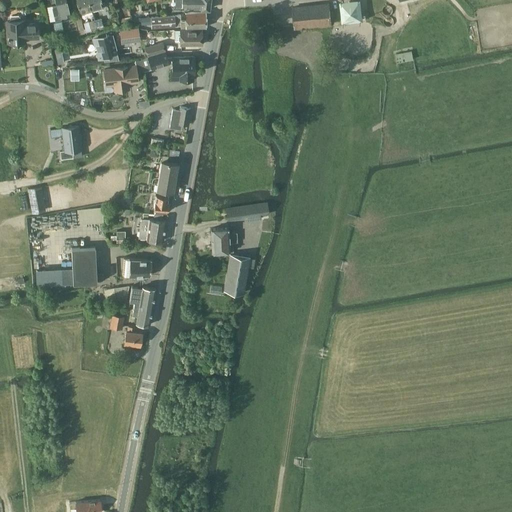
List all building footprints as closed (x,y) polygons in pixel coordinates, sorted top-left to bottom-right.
[(54,0),(56,7),(53,8),(56,20),(70,16),(65,0),(54,0)] [(76,0),(77,3),(72,4),(79,34),(84,33),(80,11),(85,10),(86,13),(92,11),(91,8),(88,0),(76,0)] [(88,0),(91,8),(97,6),(98,10),(102,9),(101,5),(103,5),(101,0),(88,0)] [(175,0),(175,6),(173,6),(173,9),(180,9),(180,7),(195,7),(195,9),(201,9),(209,9),(209,0),(175,0)] [(295,28),(331,24),(329,3),(293,7),(295,28)] [(339,5),(340,23),(358,22),(356,4),(339,5)] [(205,27),(206,11),(202,11),(185,13),(184,21),(180,21),(180,15),(174,15),(174,25),(175,25),(180,25),(180,27),(203,27),(205,27)] [(175,26),(175,25),(174,25),(174,15),(136,18),(136,23),(141,23),(141,24),(151,23),(151,28),(175,26)] [(7,21),(8,43),(24,42),(24,38),(38,37),(37,23),(23,24),(23,20),(20,20),(20,17),(18,16),(11,16),(9,18),(10,21),(7,21)] [(97,30),(103,29),(101,18),(94,20),(97,30)] [(91,32),(97,30),(94,20),(88,21),(91,32)] [(55,31),(63,29),(61,21),(53,23),(55,31)] [(120,30),(121,44),(140,41),(138,25),(129,26),(129,29),(120,30)] [(174,29),(174,40),(180,39),(180,44),(201,44),(201,29),(174,29)] [(115,35),(96,39),(100,57),(104,57),(105,62),(120,61),(117,50),(118,50),(115,35)] [(144,47),(148,56),(165,51),(162,41),(144,47)] [(396,54),(397,62),(413,59),(412,50),(396,54)] [(148,56),(141,58),(143,71),(151,68),(168,63),(172,63),(172,69),(171,70),(171,80),(180,79),(192,79),(192,73),(194,73),(194,56),(172,57),(166,57),(165,51),(148,56)] [(135,65),(104,69),(106,85),(111,84),(114,87),(115,90),(119,89),(120,90),(124,90),(124,88),(128,88),(128,84),(130,81),(137,80),(137,81),(136,72),(142,71),(143,71),(141,58),(135,60),(135,65)] [(187,125),(190,108),(180,106),(179,109),(173,108),(170,126),(181,128),(182,124),(187,125)] [(62,127),(64,150),(60,151),(60,159),(73,157),(72,150),(81,149),(78,125),(62,127)] [(164,140),(151,137),(150,143),(162,146),(164,140)] [(156,186),(156,187),(172,189),(178,157),(162,154),(159,173),(156,186)] [(45,210),(41,186),(28,188),(32,213),(45,210)] [(153,208),(167,210),(169,201),(167,201),(168,195),(156,193),(153,208)] [(132,204),(148,207),(150,197),(134,194),(132,204)] [(50,211),(73,208),(73,203),(49,206),(50,211)] [(270,213),(269,203),(227,209),(229,219),(248,217),(249,220),(262,218),(262,215),(270,213)] [(102,205),(78,206),(78,221),(103,220),(102,205)] [(140,237),(162,241),(166,220),(149,218),(143,217),(140,237)] [(212,228),(213,251),(232,250),(232,242),(237,242),(237,232),(228,232),(228,227),(212,228)] [(125,228),(116,229),(116,242),(122,242),(122,237),(125,237),(125,228)] [(71,247),(65,247),(65,248),(66,263),(72,263),(72,267),(73,282),(97,281),(102,280),(102,273),(96,273),(95,246),(71,247)] [(224,289),(243,293),(248,266),(253,267),(255,257),(230,253),(224,289)] [(151,259),(123,257),(122,272),(150,275),(151,259)] [(126,301),(129,285),(104,289),(106,301),(126,301)] [(134,301),(135,300),(153,303),(156,288),(142,285),(141,287),(137,286),(137,287),(131,286),(129,300),(134,301)] [(135,322),(149,324),(153,303),(135,300),(134,301),(132,313),(137,314),(135,322)] [(110,326),(122,328),(124,315),(112,313),(110,326)] [(123,341),(139,344),(142,330),(135,329),(135,326),(127,324),(127,328),(126,328),(123,341)] [(76,459),(77,465),(97,464),(96,457),(76,459)] [(85,500),(86,501),(75,502),(75,511),(94,511),(101,511),(100,499),(85,500)]
